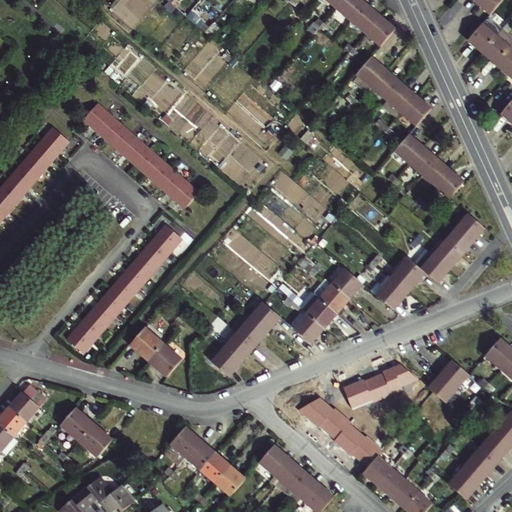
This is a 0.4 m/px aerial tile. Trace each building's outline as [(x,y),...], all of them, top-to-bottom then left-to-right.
[(180,4),(175,0),(171,4),(176,9),(180,4)] [(324,0),(335,9),(342,0),(324,0)] [(342,0),(335,9),(350,22),(365,5),(359,0),(356,0),(356,1),(354,0),(342,0)] [(491,13),(499,4),(502,0),(480,0),(487,6),(484,8),(491,13)] [(365,34),(377,20),(368,12),(371,10),(365,5),(350,22),(365,34)] [(318,19),(315,24),(319,27),(323,23),(318,19)] [(377,20),(365,34),(380,47),(395,30),(388,24),(385,27),(377,20)] [(323,23),(319,27),(324,32),(328,27),(323,23)] [(477,42),(484,49),(496,35),(482,23),(468,39),(475,45),(477,42)] [(204,24),(200,29),(205,33),(209,28),(204,24)] [(214,32),(209,28),(205,33),(210,37),(214,32)] [(495,63),(509,46),(496,35),(484,49),(491,55),(489,57),(495,63)] [(349,53),(353,48),(348,45),(344,49),(349,53)] [(511,70),(511,48),(509,46),(495,63),(502,68),(504,66),(511,72),(511,70)] [(353,48),(349,53),(354,57),(358,53),(353,48)] [(356,75),(371,88),(384,73),(376,67),(378,65),(371,58),(364,66),(356,75)] [(384,73),(371,88),(386,101),(400,84),(395,79),(393,81),(384,73)] [(400,84),(386,101),(401,113),(413,99),(406,92),(408,90),(400,84)] [(346,100),(351,104),(355,99),(350,95),(346,100)] [(351,104),(355,108),(359,102),(355,99),(351,104)] [(413,99),(401,113),(416,126),(431,110),(424,104),(422,106),(413,99)] [(511,118),(511,99),(500,113),(507,119),(509,116),(511,118)] [(359,102),(355,108),(360,112),(365,107),(359,102)] [(110,116),(98,105),(85,120),(97,131),(110,116)] [(123,127),(110,116),(97,131),(110,142),(123,127)] [(384,132),(388,128),(379,120),(375,125),(384,132)] [(135,138),(123,127),(110,142),(122,153),(135,138)] [(384,132),(389,137),(394,132),(388,128),(384,132)] [(68,144),(52,130),(43,141),(58,155),(68,144)] [(409,135),(400,146),(395,152),(408,164),(420,150),(414,144),(416,141),(409,135)] [(149,150),(135,138),(122,153),(136,165),(149,150)] [(58,157),(42,143),(32,154),(48,168),(58,157)] [(162,161),(149,150),(136,165),(149,176),(162,161)] [(420,150),(408,164),(422,176),(437,159),(431,154),(429,157),(420,150)] [(46,169),(30,155),(21,166),(37,180),(46,169)] [(422,176),(436,187),(448,174),(440,167),(442,164),(437,159),(422,176)] [(174,172),(162,161),(149,176),(161,187),(174,172)] [(36,182),(20,168),(10,179),(26,193),(36,182)] [(187,183),(174,172),(161,187),(173,198),(187,183)] [(388,178),(392,182),(396,178),(391,174),(388,178)] [(448,174),(436,187),(450,199),(464,183),(458,178),(456,181),(448,174)] [(392,182),(397,187),(401,183),(396,178),(392,182)] [(25,195),(9,181),(0,190),(0,192),(15,206),(25,195)] [(199,194),(187,183),(173,198),(186,209),(199,194)] [(14,207),(0,195),(0,214),(4,218),(14,207)] [(415,202),(419,206),(423,202),(418,198),(415,202)] [(428,207),(423,202),(419,206),(425,211),(428,207)] [(443,208),(438,213),(443,217),(447,212),(443,208)] [(439,221),(443,217),(438,213),(434,218),(439,221)] [(468,215),(457,229),(471,241),(478,234),(480,236),(485,230),(468,215)] [(182,241),(166,227),(157,238),(172,252),(182,241)] [(471,241),(457,229),(445,242),(462,257),(467,251),(465,249),(471,241)] [(419,235),(415,240),(420,244),(424,240),(419,235)] [(170,254),(154,240),(145,251),(160,265),(170,254)] [(416,249),(420,244),(415,240),(411,245),(416,249)] [(462,257),(445,242),(433,256),(448,268),(454,261),(456,263),(462,257)] [(159,267),(143,253),(134,264),(149,278),(159,267)] [(448,268),(433,256),(421,270),(426,274),(438,285),(443,278),(441,276),(448,268)] [(382,261),(377,257),(373,262),(378,266),(382,261)] [(420,281),(426,274),(421,270),(409,260),(392,278),(407,290),(417,278),(420,281)] [(373,262),(369,266),(374,270),(378,266),(373,262)] [(318,263),(313,269),(318,273),(323,268),(318,263)] [(148,279),(132,266),(123,276),(138,290),(148,279)] [(313,269),(309,273),(314,277),(318,273),(313,269)] [(363,285),(357,280),(346,270),(333,286),(347,298),(355,289),(357,292),(363,285)] [(396,302),(407,290),(392,278),(382,291),(377,295),(376,296),(393,311),(399,305),(396,302)] [(137,293),(121,279),(112,289),(127,303),(137,293)] [(340,306),(347,298),(333,286),(326,280),(323,284),(324,285),(315,295),(320,300),(337,315),(342,309),(340,306)] [(373,291),(377,295),(382,291),(377,286),(373,291)] [(126,306),(110,292),(101,302),(116,316),(126,306)] [(297,297),(292,293),(288,298),(293,302),(297,297)] [(240,301),(235,297),(231,302),(236,306),(240,301)] [(293,302),(288,298),(284,303),(289,307),(293,302)] [(337,315),(320,300),(307,315),(322,327),(329,319),(332,321),(337,315)] [(231,311),(236,306),(231,302),(227,307),(231,311)] [(115,317),(99,303),(90,314),(105,328),(115,317)] [(274,313),(263,304),(250,319),(265,332),(273,323),(275,325),(280,319),(274,313)] [(294,330),(311,345),(317,338),(314,336),(322,327),(307,315),(294,330)] [(104,331),(88,317),(79,328),(94,342),(104,331)] [(172,326),(176,321),(171,317),(167,321),(172,326)] [(250,319),(237,334),(254,348),(260,341),(258,340),(265,332),(250,319)] [(176,321),(172,326),(177,330),(180,325),(176,321)] [(186,329),(180,325),(177,330),(182,334),(186,329)] [(214,331),(209,327),(205,332),(210,336),(214,331)] [(164,344),(145,328),(130,346),(137,352),(139,349),(151,360),(164,344)] [(94,343),(78,329),(68,339),(84,353),(94,343)] [(201,337),(202,338),(205,341),(210,336),(205,332),(201,337)] [(237,334),(225,348),(239,361),(247,352),(249,354),(254,348),(237,334)] [(485,357),(500,369),(511,355),(504,348),(507,345),(500,340),(492,349),(485,357)] [(182,360),(164,344),(151,360),(163,370),(161,372),(167,378),(182,360)] [(212,363),(217,368),(229,378),(234,371),(232,369),(239,361),(225,348),(212,363)] [(511,379),(511,355),(500,369),(511,379)] [(446,403),(470,375),(454,361),(448,368),(450,369),(437,385),(435,383),(429,390),(430,390),(421,401),(428,407),(455,430),(465,419),(446,403)] [(484,379),(480,384),(485,387),(488,383),(484,379)] [(488,383),(485,387),(490,392),(494,387),(488,383)] [(29,386),(23,394),(39,408),(46,400),(29,386)] [(26,423),(39,408),(23,394),(22,393),(16,400),(19,403),(12,411),(26,423)] [(467,406),(477,414),(481,409),(485,404),(476,396),(467,406)] [(428,407),(421,401),(418,404),(425,410),(428,407)] [(60,426),(79,442),(91,427),(80,417),(82,414),(75,408),(60,426)] [(481,409),(477,414),(481,418),(486,413),(481,409)] [(0,425),(14,438),(26,423),(12,411),(5,419),(2,417),(0,419),(0,425)] [(511,411),(496,431),(511,444),(511,443),(511,411)] [(477,424),(481,418),(477,414),(472,420),(477,424)] [(472,420),(461,432),(466,436),(477,424),(472,420)] [(0,451),(1,453),(14,438),(0,425),(0,451)] [(91,427),(79,442),(97,457),(112,440),(106,434),(103,437),(91,427)] [(186,457),(198,443),(190,436),(193,434),(186,428),(172,443),(171,444),(186,457)] [(501,457),(511,444),(496,431),(480,449),(498,464),(503,458),(501,457)] [(42,437),(47,441),(51,436),(46,433),(42,437)] [(43,446),(43,445),(47,441),(42,437),(38,442),(43,446)] [(198,443),(186,457),(201,470),(215,453),(210,448),(207,451),(198,443)] [(166,453),(180,465),(186,458),(172,445),(166,453)] [(259,463),(275,476),(287,461),(279,455),(282,452),(274,445),(259,463)] [(404,454),(408,450),(403,446),(400,451),(404,454)] [(450,446),(446,451),(451,455),(455,450),(450,446)] [(480,449),(465,467),(481,480),(491,469),(492,470),(498,464),(480,449)] [(408,450),(404,454),(409,459),(413,454),(408,450)] [(447,460),(451,455),(446,451),(442,455),(447,460)] [(62,453),(58,457),(62,461),(66,456),(62,453)] [(222,459),(215,453),(201,470),(216,483),(228,469),(220,462),(222,459)] [(62,461),(67,465),(71,461),(66,456),(62,461)] [(377,457),(363,474),(369,479),(372,476),(380,482),(391,469),(377,457)] [(81,477),(98,467),(93,459),(82,465),(75,472),(81,477)] [(275,476),(290,489),(305,472),(298,466),(296,469),(287,461),(275,476)] [(20,469),(25,473),(29,468),(24,465),(20,469)] [(449,486),(461,496),(466,501),(472,494),(471,492),(481,480),(465,467),(449,486)] [(169,476),(173,471),(169,468),(165,473),(169,476)] [(16,474),(21,478),(25,473),(20,469),(16,474)] [(228,469),(216,483),(231,496),(245,479),(239,473),(236,476),(228,469)] [(391,497),(405,481),(391,469),(380,482),(388,489),(385,492),(391,497)] [(432,478),(435,474),(431,470),(427,474),(432,478)] [(173,471),(169,476),(175,481),(179,476),(173,471)] [(305,472),(290,489),(305,502),(317,487),(309,480),(311,477),(305,472)] [(25,473),(21,478),(28,484),(32,479),(25,473)] [(443,480),(435,474),(432,478),(439,484),(443,480)] [(409,476),(405,481),(419,492),(423,488),(409,476)] [(80,494),(90,507),(98,500),(100,504),(113,493),(100,478),(80,494)] [(419,492),(405,481),(391,497),(397,502),(400,499),(408,506),(419,492)] [(113,493),(100,504),(107,511),(115,511),(119,509),(120,511),(122,511),(128,508),(134,503),(121,487),(113,493)] [(312,508),(316,511),(321,511),(334,497),(327,491),(325,494),(317,487),(305,502),(312,508)] [(290,489),(286,493),(301,506),(305,502),(290,489)] [(433,504),(419,492),(408,506),(414,511),(426,511),(430,508),(433,504)] [(195,498),(199,502),(203,497),(199,493),(195,498)] [(60,511),(82,511),(90,507),(80,494),(60,511)] [(203,497),(199,502),(204,506),(208,502),(203,497)]
